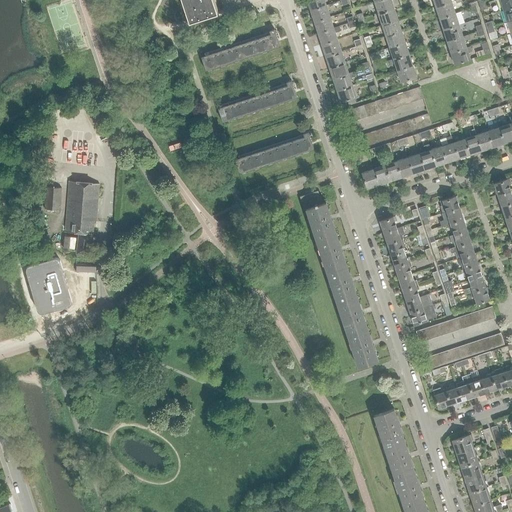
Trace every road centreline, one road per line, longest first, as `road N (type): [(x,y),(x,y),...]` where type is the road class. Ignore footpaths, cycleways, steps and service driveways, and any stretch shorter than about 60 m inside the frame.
road 1 (residential): [(427,432),(354,212)]
road 2 (residential): [(354,212),(285,0)]
road 3 (residential): [(354,212),(511,159)]
road 4 (residential): [(0,355),(112,308)]
